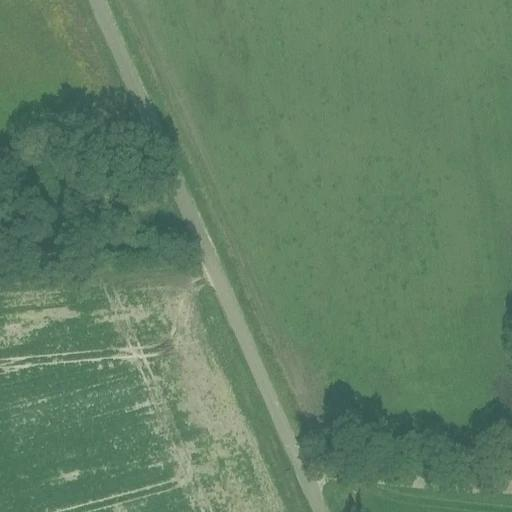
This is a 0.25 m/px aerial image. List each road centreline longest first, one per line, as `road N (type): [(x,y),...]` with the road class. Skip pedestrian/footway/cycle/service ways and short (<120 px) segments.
road 1 (unclassified): [(319,511),(96,0)]
road 2 (track): [(511,491),(304,476)]
